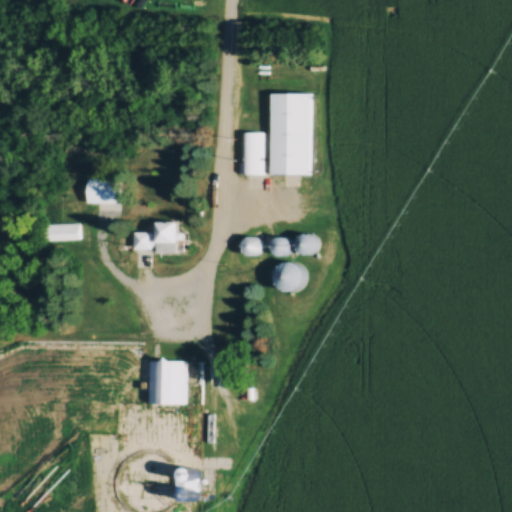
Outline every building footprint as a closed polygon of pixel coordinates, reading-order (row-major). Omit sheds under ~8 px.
[(311,94),(272,94),(272,175),(311,175),(311,94)] [(265,133),(243,133),(243,174),(265,174),(265,133)] [(178,251),(178,222),(157,222),(157,232),(136,232),(136,251),(178,251)] [(81,241),(81,225),(46,225),(46,241),(81,241)] [(302,291),(302,264),(283,264),(283,291),(302,291)] [(151,361),(151,405),(189,405),(189,361),(151,361)] [(118,422),(118,403),(79,403),(79,422),(118,422)] [(177,500),(198,500),(198,470),(177,470),(177,500)]
